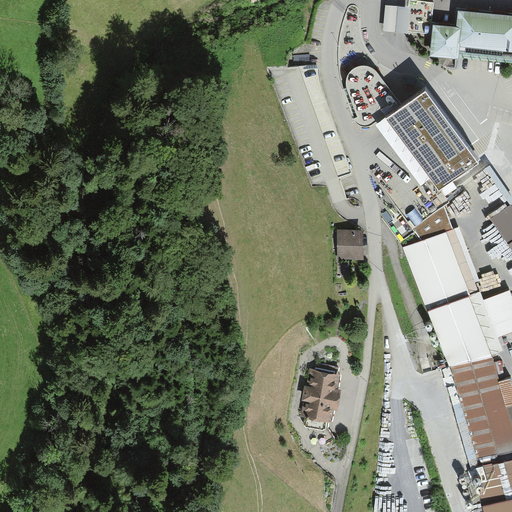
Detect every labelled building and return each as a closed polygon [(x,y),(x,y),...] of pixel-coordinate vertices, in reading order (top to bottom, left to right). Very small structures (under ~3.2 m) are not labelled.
[(385,5),(385,32),(410,33),(411,6),(385,5)] [(458,29),(431,27),(429,56),(458,58),(459,47),(511,50),(511,15),(459,11),(458,29)] [(312,65),(300,70),(337,174),(349,170),(312,65)] [(402,106),(375,73),(365,66),(355,67),(347,73),(344,81),(344,86),(380,219),(403,247),(457,228),(440,197),(383,120),(402,106)] [(383,120),(440,197),(481,166),(424,90),(402,106),(383,120)] [(511,210),(509,206),(489,220),(511,252),(511,210)] [(457,228),(403,247),(445,368),(451,366),(490,356),(502,351),(457,228)] [(360,232),(335,231),(335,257),(360,257),(360,232)] [(490,356),(451,366),(484,511),(511,511),(511,391),(508,378),(497,381),(490,356)] [(338,372),(309,367),(300,419),(328,424),(338,372)]
